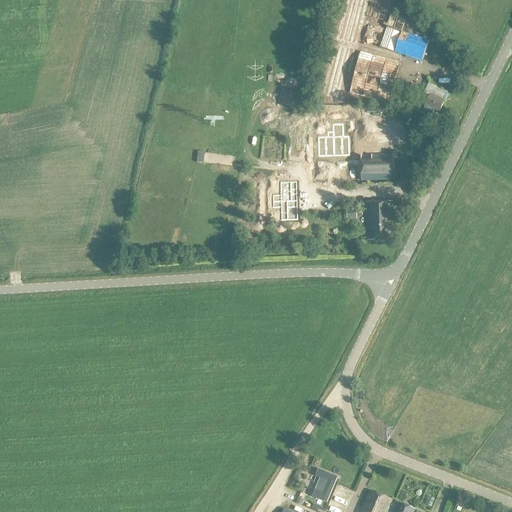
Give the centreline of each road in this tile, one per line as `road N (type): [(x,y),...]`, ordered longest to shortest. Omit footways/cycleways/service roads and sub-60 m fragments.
road 1 (unclassified): [(0,292),(373,274),(392,280)]
road 2 (unclassified): [(511,502),(358,437),(343,396),(392,280)]
road 3 (unclassified): [(392,280),(511,37)]
